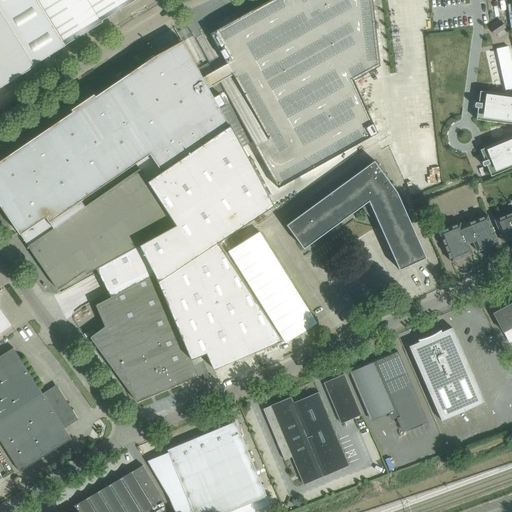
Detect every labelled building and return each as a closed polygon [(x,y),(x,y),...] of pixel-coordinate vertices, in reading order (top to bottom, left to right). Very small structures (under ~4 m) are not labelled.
[(0,0),(0,86),(65,46),(65,45),(103,22),(102,20),(134,0),(0,0)] [(269,0),(209,34),(224,60),(230,71),(268,139),(255,146),(278,188),(378,133),(354,80),(380,66),(372,0),(269,0)] [(494,35),(505,27),(501,21),(490,28),(494,35)] [(201,74),(183,41),(155,56),(96,96),(94,94),(72,109),(73,111),(0,161),(0,204),(20,234),(46,217),(50,222),(150,154),(162,171),(162,172),(230,126),(229,126),(207,84),(201,74)] [(510,95),(511,94),(511,88),(511,66),(508,46),(496,49),(505,90),(509,89),(510,95)] [(230,71),(224,60),(201,74),(207,84),(230,71)] [(475,105),(475,106),(477,107),(475,119),(479,120),(479,119),(511,124),(511,136),(482,148),(479,149),(483,161),(481,161),(481,162),(481,163),(482,164),(483,165),(483,166),(485,165),(490,176),(493,175),(511,166),(511,95),(479,90),(478,102),(475,102),(475,103),(475,104),(475,105)] [(160,285),(191,359),(207,353),(214,369),(282,340),(218,243),(274,206),(230,125),(229,126),(230,126),(162,172),(162,171),(148,181),(176,225),(146,242),(149,247),(147,248),(161,272),(165,283),(160,285)] [(374,160),(295,219),(286,225),(304,249),(369,201),(400,270),(427,258),(397,192),(374,160)] [(140,168),(28,246),(58,290),(84,271),(86,274),(95,269),(139,245),(146,242),(176,225),(148,181),(140,168)] [(511,210),(495,218),(487,197),(455,210),(459,221),(438,230),(451,262),(474,253),(474,252),(477,251),(477,252),(500,242),(503,240),(503,241),(511,237),(511,210)] [(139,245),(95,269),(110,297),(96,305),(105,326),(90,337),(124,384),(128,381),(137,402),(198,376),(191,359),(160,285),(155,274),(139,245)] [(511,303),(493,313),(503,332),(504,331),(510,342),(511,341),(511,303)] [(0,308),(0,333),(12,325),(0,308)] [(419,342),(409,346),(442,421),(485,403),(452,327),(442,332),(441,331),(441,330),(438,332),(436,333),(432,335),(430,336),(426,337),(423,339),(421,339),(418,340),(419,340),(419,342)] [(0,355),(0,440),(20,471),(71,439),(64,428),(74,422),(75,421),(75,420),(76,419),(76,417),(76,416),(75,415),(74,414),(73,414),(72,413),(65,402),(66,401),(59,389),(58,388),(57,388),(56,387),(55,387),(54,387),(53,387),(53,388),(43,394),(13,348),(0,355)] [(398,351),(374,361),(374,362),(376,361),(406,432),(428,422),(398,351)] [(203,361),(199,363),(204,373),(208,372),(203,361)] [(350,371),(354,381),(371,419),(393,409),(373,362),(374,362),(374,361),(350,371)] [(324,384),(325,386),(340,422),(360,414),(344,375),(325,383),(325,384),(324,384)] [(350,465),(319,392),(293,403),(290,398),(264,409),(285,459),(292,456),(304,484),(350,465)] [(235,421),(167,450),(171,457),(169,458),(170,461),(172,460),(193,511),(228,511),(266,496),(235,421)] [(155,511),(153,507),(164,501),(162,497),(163,496),(162,494),(160,491),(158,492),(143,465),(75,505),(75,504),(74,505),(78,511),(76,511),(64,511),(63,511),(155,511)]
